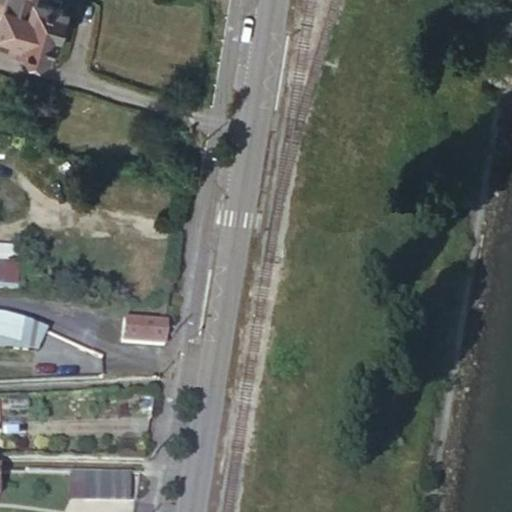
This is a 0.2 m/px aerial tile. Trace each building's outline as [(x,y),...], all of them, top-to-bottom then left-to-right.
[(11,42),(49,54),(56,31),(58,32),(66,8),(37,0),(3,0),(0,13),(0,29),(13,34),(11,42)] [(3,316),(0,315),(0,348),(34,352),(44,331),(29,324),(3,316)] [(162,343),(164,322),(122,318),(120,339),(162,343)] [(88,494),(88,470),(73,470),(73,493),(88,494)] [(133,470),(88,470),(88,494),(88,497),(132,498),(133,470)]
